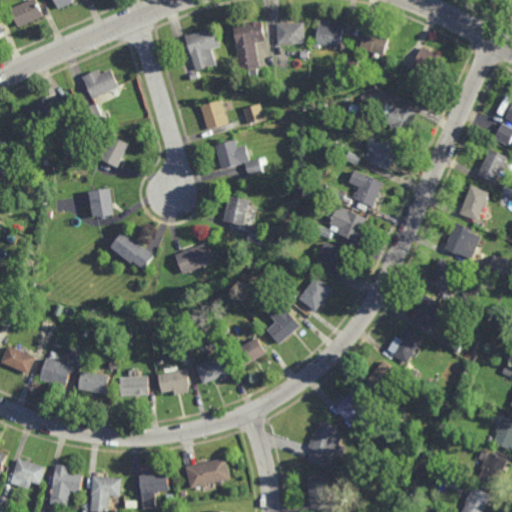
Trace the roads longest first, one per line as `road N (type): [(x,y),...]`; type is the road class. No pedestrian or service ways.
road 1 (residential): [(0,406),(53,427),(161,434),(255,414),(320,371),(356,336),(388,285),(494,41)]
road 2 (residential): [(0,79),(184,0),(494,41),(511,50)]
road 3 (residential): [(138,18),(173,149),(174,193)]
